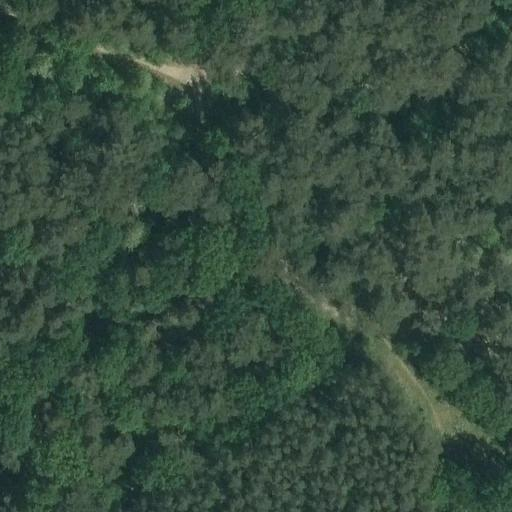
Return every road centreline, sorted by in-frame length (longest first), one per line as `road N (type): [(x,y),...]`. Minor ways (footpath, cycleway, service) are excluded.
road 1 (track): [(511,93),(350,99),(200,81)]
road 2 (track): [(358,325),(284,278),(219,199),(200,81)]
road 3 (track): [(200,81),(61,37),(0,6)]
road 4 (track): [(511,338),(358,325)]
